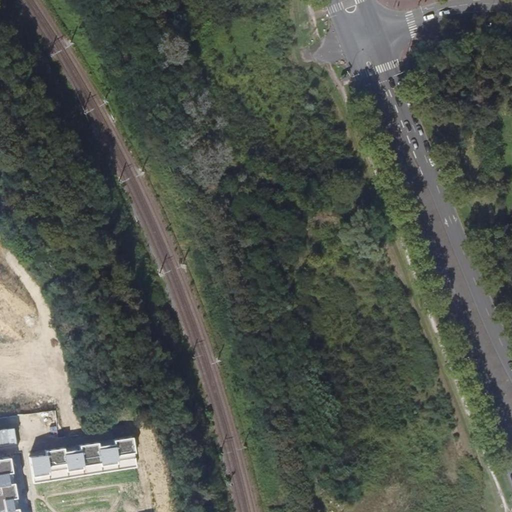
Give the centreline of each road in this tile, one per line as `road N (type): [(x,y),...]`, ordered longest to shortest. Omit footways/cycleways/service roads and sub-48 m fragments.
road 1 (secondary): [(349,44),(511,449)]
road 2 (secondary): [(511,366),(374,35)]
road 3 (residential): [(511,10),(450,11),(374,35)]
